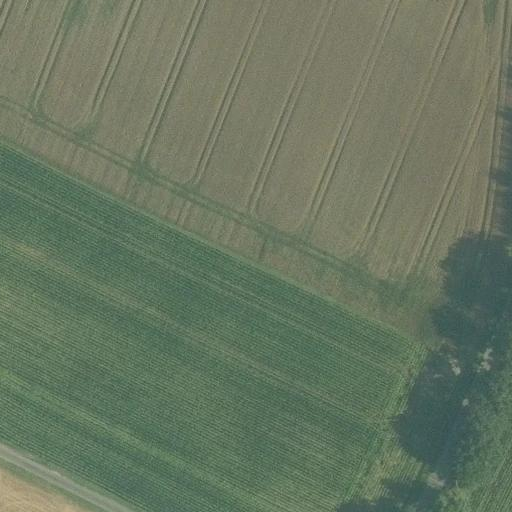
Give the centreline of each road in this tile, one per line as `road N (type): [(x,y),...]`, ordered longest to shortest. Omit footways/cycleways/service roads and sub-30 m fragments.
road 1 (unclassified): [(419,511),(511,311)]
road 2 (unclassified): [(120,511),(0,450)]
